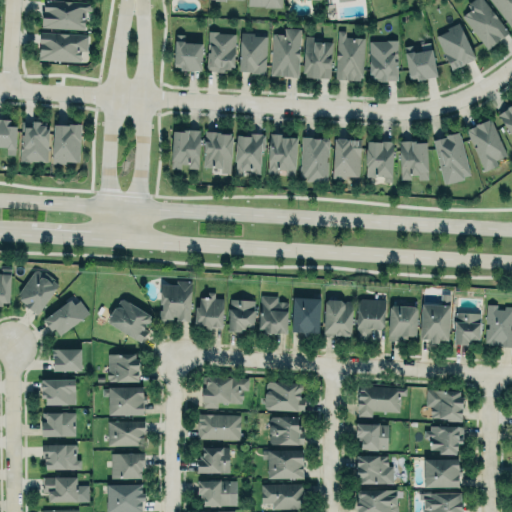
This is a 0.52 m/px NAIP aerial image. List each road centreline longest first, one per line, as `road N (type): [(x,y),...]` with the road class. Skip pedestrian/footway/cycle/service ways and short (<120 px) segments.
road 1 (residential): [(0,87),(384,110),(451,102),(511,64)]
road 2 (secondary): [(511,229),(0,197)]
road 3 (secondary): [(138,237),(511,260)]
road 4 (residential): [(174,357),(511,375)]
road 5 (residential): [(138,237),(145,97),(139,0)]
road 6 (residential): [(124,0),(106,235)]
road 7 (residential): [(9,345),(9,511)]
road 8 (residential): [(169,511),(174,357)]
road 9 (residential): [(331,511),(334,365)]
road 10 (secondary): [(1,230),(138,237)]
road 11 (residential): [(488,511),(490,374)]
